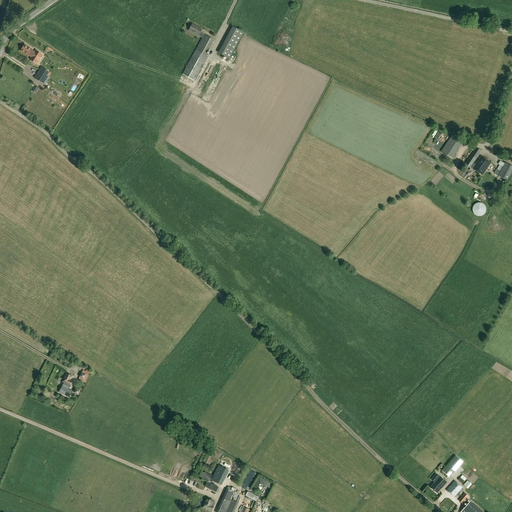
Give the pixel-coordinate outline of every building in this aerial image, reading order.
[(182,74),(194,81),(207,57),(205,55),(214,40),(205,35),(200,32),(202,29),(192,24),(189,30),(198,36),(198,35),(202,38),(182,74)] [(233,28),(219,54),(229,60),(243,34),(233,28)] [(25,45),(21,51),(27,55),(31,57),(29,59),(37,64),(43,55),(35,50),(35,51),(31,49),(25,45)] [(42,66),(34,78),(41,83),(47,74),(48,72),(49,71),(42,66)] [(230,85),(225,82),(216,98),(221,101),(230,85)] [(452,159),(463,142),(452,135),(441,152),(452,159)] [(476,147),(465,164),(470,167),(472,168),(483,175),(491,163),(481,156),(475,164),(473,163),(481,151),(476,147)] [(511,166),(505,162),(503,166),(500,164),(494,174),(507,181),(511,172),(511,166)] [(476,200),(470,210),(480,215),(486,206),(476,200)] [(90,373),(88,373),(83,370),(78,379),(85,383),(90,373)] [(73,380),(70,379),(72,376),(67,374),(62,383),(70,387),(73,380)] [(455,457),(445,468),(450,473),(460,461),(455,457)] [(222,485),(225,478),(229,470),(220,466),(213,478),(212,480),(222,485)] [(201,474),(200,477),(210,482),(211,479),(211,478),(206,476),(207,474),(203,472),(202,474),(201,474)] [(462,484),(464,481),(466,479),(462,475),(458,480),(462,484)] [(437,493),(446,482),(440,476),(430,487),(437,493)] [(469,479),(467,481),(463,485),(468,489),(471,484),(473,482),(469,479)] [(462,487),(455,481),(446,490),(454,497),(462,487)] [(231,491),(226,489),(216,511),(225,511),(231,499),(234,492),(231,491)] [(258,497),(248,492),(245,496),(256,502),(258,497)] [(462,503),(468,496),(465,493),(459,501),(462,503)] [(211,504),(213,500),(207,498),(203,508),(211,511),(214,505),(211,504)] [(231,499),(225,511),(234,511),(238,503),(231,499)] [(483,511),(470,501),(460,511),(483,511)]
